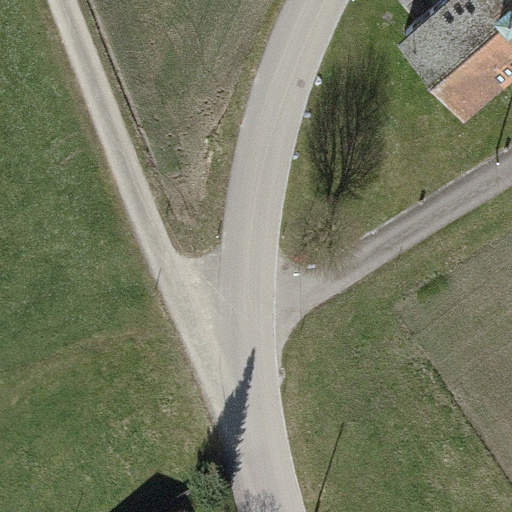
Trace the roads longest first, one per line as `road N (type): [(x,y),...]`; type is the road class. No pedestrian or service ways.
road 1 (tertiary): [(321,0),(250,225),(246,365),(274,511)]
road 2 (track): [(63,0),(176,290),(246,365)]
